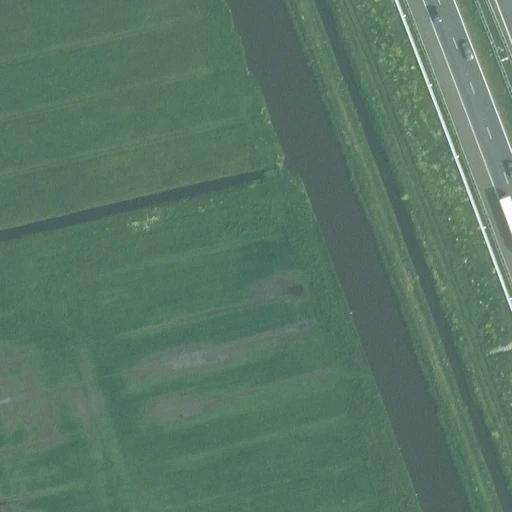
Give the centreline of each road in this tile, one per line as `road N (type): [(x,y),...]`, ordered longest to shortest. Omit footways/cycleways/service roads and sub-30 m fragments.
road 1 (track): [(342,0),(511,456)]
road 2 (motorway): [(437,0),(511,194)]
